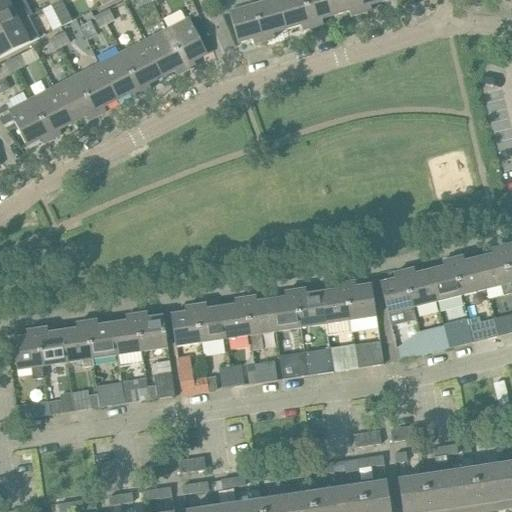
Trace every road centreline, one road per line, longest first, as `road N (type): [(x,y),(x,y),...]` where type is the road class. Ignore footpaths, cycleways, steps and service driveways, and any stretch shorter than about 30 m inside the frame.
road 1 (residential): [(511,355),(378,387),(5,444),(2,425)]
road 2 (residential): [(34,188),(236,84)]
road 3 (residential): [(236,84),(454,23)]
